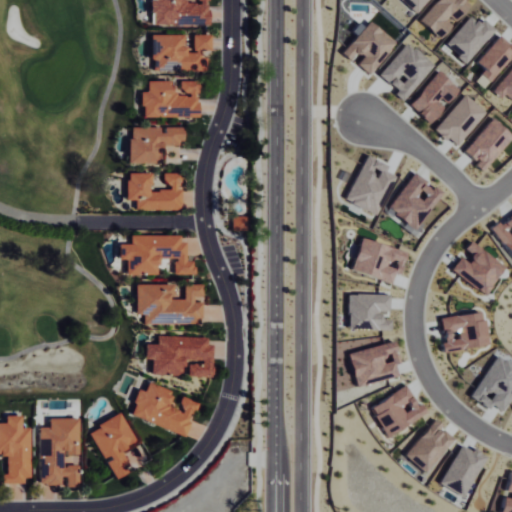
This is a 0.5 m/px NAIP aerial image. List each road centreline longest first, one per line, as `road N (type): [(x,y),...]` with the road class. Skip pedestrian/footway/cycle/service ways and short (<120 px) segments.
road 1 (residential): [(231,0),(229,97),(203,182),(207,239),(237,338),(228,406),(185,472),(154,493),(86,511),(0,511)]
road 2 (tertiary): [(301,511),(303,0)]
road 3 (tertiary): [(277,0),(276,511)]
road 4 (residential): [(511,437),(471,415),(422,358),(415,301),(439,238),(474,195),(511,168)]
road 5 (residential): [(151,224),(0,207)]
road 6 (residential): [(474,195),(441,154),(389,118),(363,112)]
